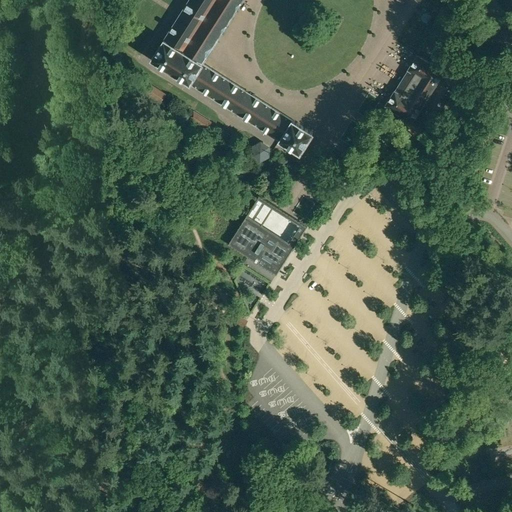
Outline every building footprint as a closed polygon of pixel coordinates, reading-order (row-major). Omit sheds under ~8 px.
[(188,0),(163,40),(152,58),(190,83),(190,82),(279,139),(279,140),(300,153),(306,143),(313,133),(292,119),(292,120),(247,92),(202,64),(242,0),(188,0)] [(427,23),(432,16),(426,12),(424,14),(423,13),(421,17),(421,18),(422,20),(427,23)] [(386,104),(385,105),(412,122),(444,72),(417,55),(406,72),(396,88),(386,104)] [(147,82),(141,91),(160,103),(166,93),(147,82)] [(429,107),(439,114),(453,92),(443,85),(429,107)] [(194,111),(188,118),(208,130),(213,123),(194,111)] [(218,134),(226,139),(230,134),(221,129),(218,134)] [(252,145),(251,157),(260,162),(270,157),(270,146),(261,141),(252,145)] [(247,212),(227,244),(266,268),(276,274),(285,262),(307,224),(283,210),(259,194),(247,212)] [(241,314),(236,322),(244,327),(249,319),(241,314)]
